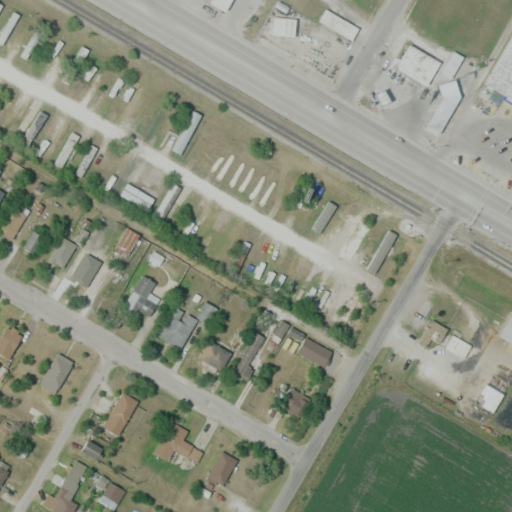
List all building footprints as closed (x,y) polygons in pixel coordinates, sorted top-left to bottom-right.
[(232,0),(223,15),(209,7),(213,0),(232,0)] [(0,31),(0,44),(2,45),(19,14),(12,10),(0,31)] [(356,31),(350,42),(318,23),(324,13),(356,31)] [(271,21),(293,22),(292,39),(270,37),(271,21)] [(26,59),(38,38),(32,34),(19,55),(26,59)] [(511,106),(482,89),(511,36),(511,106)] [(409,50),(437,66),(424,87),(397,72),(409,50)] [(440,74),(451,79),(463,57),(452,51),(440,74)] [(448,82),(425,127),(440,134),(462,90),(448,82)] [(171,150),(180,155),(200,115),(191,110),(171,150)] [(180,187),(172,182),(151,218),(159,223),(180,187)] [(340,201),(333,196),(311,234),(319,239),(340,201)] [(0,220),(0,232),(9,239),(28,212),(14,202),(0,220)] [(22,247),(34,253),(42,236),(30,230),(22,247)] [(137,234),(130,231),(121,249),(128,253),(137,234)] [(73,249),(62,241),(47,259),(58,268),(73,249)] [(92,276),(85,271),(96,257),(88,251),(69,276),(84,287),(92,276)] [(155,282),(140,274),(124,304),(148,317),(158,297),(150,292),(155,282)] [(123,284),(105,275),(96,293),(114,302),(123,284)] [(334,325),(344,330),(363,293),(354,288),(334,325)] [(217,309),(205,301),(196,315),(207,323),(217,309)] [(154,334),(179,349),(197,320),(172,305),(154,334)] [(511,350),(496,341),(511,315),(511,350)] [(271,339),(281,342),(286,321),(275,319),(271,339)] [(0,334),(0,354),(8,359),(22,333),(6,324),(0,334)] [(230,377),(242,382),(264,336),(252,330),(230,377)] [(322,367),(331,352),(304,336),(296,351),(322,367)] [(452,340),(469,348),(462,362),(445,353),(452,340)] [(230,353),(212,341),(200,360),(219,371),(230,353)] [(36,384),(52,394),(73,363),(57,352),(36,384)] [(511,380),(490,417),(472,406),(494,370),(511,380)] [(117,432),(137,402),(121,391),(100,421),(117,432)] [(43,421),(46,415),(30,408),(27,414),(43,421)] [(173,450),(195,463),(202,451),(181,439),(187,430),(172,421),(154,452),(167,460),(173,450)] [(100,448),(87,441),(82,451),(96,457),(100,448)] [(206,476),(222,484),(236,459),(219,450),(206,476)] [(0,483),(11,467),(0,460),(0,483)] [(70,500),(88,467),(74,460),(48,508),(54,511),(71,511),(76,503),(70,500)] [(103,494),(115,503),(124,491),(112,482),(103,494)]
